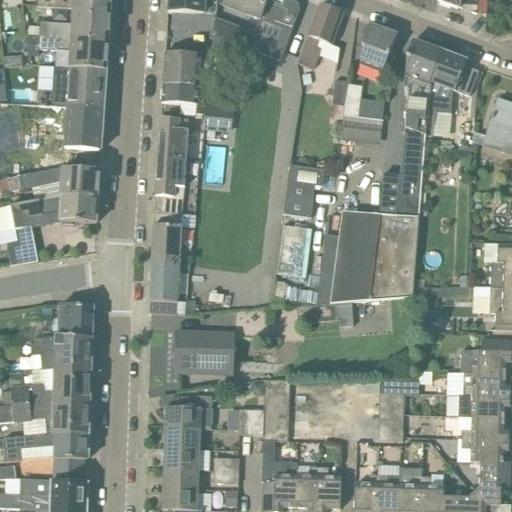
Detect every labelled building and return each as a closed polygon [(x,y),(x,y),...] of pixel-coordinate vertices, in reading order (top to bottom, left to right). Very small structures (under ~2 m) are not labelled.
[(0,0),(0,19),(0,21),(14,18),(11,0),(0,0)] [(73,11),(110,14),(111,0),(38,0),(38,8),(73,11)] [(216,17),(217,5),(218,0),(169,0),(168,15),(185,16),(214,17),(216,17)] [(218,0),(217,5),(278,28),(288,2),(283,0),(218,0)] [(437,0),(437,1),(477,16),(477,0),(437,0)] [(332,48),(344,16),(319,7),(297,65),(313,72),(320,51),(316,50),(318,42),(332,48)] [(108,41),(110,14),(73,11),(72,26),(40,24),(40,37),(108,41)] [(212,51),(211,54),(242,66),(254,34),(246,31),(222,23),(214,19),(213,32),(218,34),(216,37),(212,51)] [(384,71),(397,37),(370,26),(362,48),(365,49),(360,62),(384,71)] [(40,28),(28,28),(28,36),(39,37),(40,28)] [(106,71),(108,41),(40,37),(39,39),(39,49),(38,51),(56,52),(56,51),(70,52),(69,63),(68,68),(106,71)] [(39,49),(39,39),(28,38),(27,48),(39,49)] [(442,53),(413,43),(406,60),(407,60),(404,88),(408,90),(430,98),(431,84),(442,53)] [(208,89),(211,54),(212,51),(210,54),(201,53),(201,57),(166,55),(163,86),(208,89)] [(430,98),(426,137),(433,138),(434,127),(438,115),(451,115),(453,92),(469,98),(479,73),(465,68),(466,63),(442,53),(431,84),(430,98)] [(22,58),(4,59),(5,69),(23,68),(22,58)] [(104,111),(106,71),(68,68),(68,70),(55,69),(54,82),(63,82),(62,93),(52,92),(51,108),(104,111)] [(310,75),(302,77),(304,87),(312,86),(310,75)] [(206,117),(207,98),(208,89),(163,86),(162,105),(181,106),(181,115),(196,116),(206,117)] [(345,107),(343,118),(359,119),(360,112),(363,88),(348,86),(345,107)] [(430,98),(408,90),(405,112),(406,112),(404,129),(426,137),(430,98)] [(511,107),(497,102),(486,137),(474,133),(473,145),(483,147),(511,156),(511,107)] [(104,111),(51,108),(22,106),(21,122),(55,124),(56,131),(55,131),(55,132),(65,133),(64,150),(101,152),(104,111)] [(218,132),(230,133),(231,119),(206,117),(204,131),(206,131),(218,132)] [(159,159),(187,161),(189,132),(179,131),(180,121),(161,119),(159,159)] [(454,141),(455,121),(440,120),(439,140),(454,141)] [(426,137),(404,129),(396,219),(419,220),(426,137)] [(460,155),(465,158),(471,155),(471,149),(465,146),(460,149),(460,155)] [(185,190),(187,161),(159,159),(155,213),(182,215),(185,190)] [(284,217),(311,220),(316,189),(322,190),(325,173),(291,168),(284,217)] [(62,197),(97,199),(99,172),(61,170),(6,180),(8,193),(60,183),(60,198),(62,197)] [(0,188),(1,194),(8,193),(6,180),(0,181),(0,188)] [(96,224),(97,199),(62,197),(60,198),(23,205),(11,207),(15,231),(17,241),(6,243),(11,269),(38,263),(32,228),(61,223),(96,224)] [(182,216),(182,215),(155,213),(154,227),(152,266),(190,269),(190,262),(180,262),(182,216)] [(367,303),(376,217),(342,214),(330,306),(367,303)] [(396,219),(376,217),(367,303),(412,299),(414,280),(419,220),(396,219)] [(311,284),(314,233),(286,231),(284,282),(311,284)] [(490,290),(511,290),(511,247),(498,247),(497,265),(491,265),(490,290)] [(189,275),(190,269),(152,266),(150,316),(177,317),(177,316),(185,316),(186,303),(178,303),(179,274),(189,275)] [(424,289),(425,281),(414,280),(412,299),(419,299),(443,298),(470,296),(470,277),(461,277),(461,289),(443,290),(424,289)] [(511,290),(490,290),(490,314),(496,314),(495,332),(511,332),(511,290)] [(437,300),(428,300),(428,313),(437,312),(437,300)] [(340,322),(340,329),(355,328),(353,305),(338,306),(340,322)] [(298,325),(340,322),(338,306),(297,309),(298,325)] [(58,339),(92,339),(94,308),(60,307),(58,339)] [(234,366),(235,337),(175,334),(174,376),(193,377),(193,364),(215,365),(234,366)] [(92,339),(58,339),(55,339),(31,342),(33,357),(41,355),(58,352),(56,371),(91,372),(92,339)] [(464,375),(505,377),(505,364),(511,364),(511,342),(482,341),(481,353),(464,353),(464,375)] [(90,404),(91,372),(56,371),(56,392),(45,392),(44,385),(10,389),(10,392),(2,393),(4,408),(12,407),(49,403),(90,404)] [(504,389),(505,377),(464,375),(463,397),(510,399),(510,389),(504,389)] [(265,394),(290,395),(290,383),(265,383),(265,385),(265,394)] [(379,395),(404,396),(419,396),(419,383),(405,383),(380,383),(379,395)] [(265,385),(251,385),(251,393),(257,398),(265,398),(265,394),(265,385)] [(290,395),(265,394),(265,398),(264,406),(289,407),(290,395)] [(404,396),(379,395),(379,407),(388,407),(404,408),(404,396)] [(510,399),(463,397),(459,397),(458,419),(472,420),(503,421),(504,408),(510,408),(510,399)] [(211,432),(212,411),(213,399),(178,398),(178,410),(166,410),(165,431),(200,432),(211,432)] [(88,437),(90,404),(49,403),(12,407),(4,408),(0,408),(0,425),(15,423),(15,425),(45,421),(47,436),(50,436),(88,437)] [(289,419),(289,407),(264,406),(264,413),(264,418),(289,419)] [(404,408),(388,407),(379,407),(379,419),(394,420),(404,420),(404,408)] [(251,438),(252,412),(239,412),(238,437),(251,438)] [(251,438),(264,438),(264,431),(264,418),(264,413),(252,412),(251,438)] [(289,432),(289,419),(264,418),(264,431),(289,432)] [(404,420),(394,420),(379,419),(378,431),(403,432),(404,420)] [(503,433),(503,421),(472,420),(472,432),(462,432),(462,441),(509,443),(509,433),(503,433)] [(199,452),(200,432),(165,431),(165,451),(199,452)] [(263,443),(288,444),(289,432),(264,431),(264,438),(263,443)] [(403,432),(378,431),(378,443),(403,444),(403,432)] [(53,483),(83,484),(84,460),(88,461),(88,437),(50,436),(47,436),(4,440),(6,462),(6,463),(21,462),(20,451),(54,447),(53,483)] [(508,452),(509,443),(462,441),(461,451),(471,451),(471,464),(480,465),(480,464),(502,465),(502,464),(502,452),(508,452)] [(199,472),(199,452),(165,451),(164,471),(199,472)] [(214,473),(239,474),(240,461),(214,460),(214,473)] [(296,510),(297,479),(298,465),(275,464),(275,470),(263,469),(261,511),(283,511),(283,509),(296,510)] [(510,464),(502,464),(502,465),(480,464),(480,465),(480,489),(474,494),(486,507),(501,507),(501,491),(509,492),(510,464)] [(0,480),(16,480),(15,467),(0,468),(0,480)] [(317,511),(319,469),(310,469),(309,479),(297,479),(296,510),(308,510),(308,511),(317,511)] [(319,469),(317,511),(327,511),(340,511),(341,480),(328,480),(329,470),(319,469)] [(420,511),(422,479),(422,470),(400,470),(400,478),(398,511),(420,511)] [(198,493),(199,472),(164,471),(163,492),(198,493)] [(239,487),(239,474),(214,473),(214,486),(239,487)] [(376,511),(378,477),(368,477),(368,487),(355,487),(354,511),(376,511)] [(398,511),(400,478),(378,477),(376,511),(398,511)] [(442,511),(443,499),(444,499),(444,489),(431,489),(431,479),(422,479),(420,511),(442,511)] [(83,484),(53,483),(50,483),(21,482),(20,497),(0,495),(0,509),(12,510),(20,510),(63,511),(86,511),(88,484),(83,484)] [(198,496),(198,493),(163,492),(162,511),(211,511),(212,496),(198,496)] [(226,509),(237,509),(238,493),(226,492),(226,509)] [(485,511),(486,507),(474,494),(469,500),(444,499),(443,499),(442,511),(485,511)]
